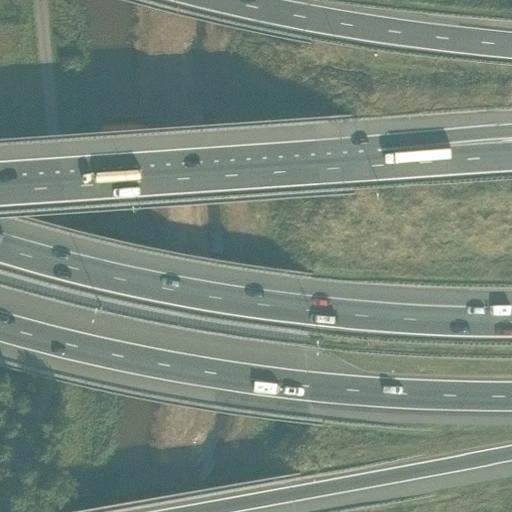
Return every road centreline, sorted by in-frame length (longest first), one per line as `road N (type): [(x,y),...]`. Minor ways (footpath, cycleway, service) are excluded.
road 1 (motorway): [(511,320),(414,318),(199,293),(0,241)]
road 2 (motorway): [(0,322),(183,367),(396,394),(511,398)]
road 3 (track): [(41,0),(60,229),(58,310),(48,371),(0,495)]
road 4 (motorway): [(340,169),(0,194)]
road 5 (motorway): [(178,511),(511,453)]
road 6 (trunk): [(511,48),(234,0)]
road 7 (motorway): [(511,134),(340,169)]
road 8 (motorway): [(511,157),(340,169)]
